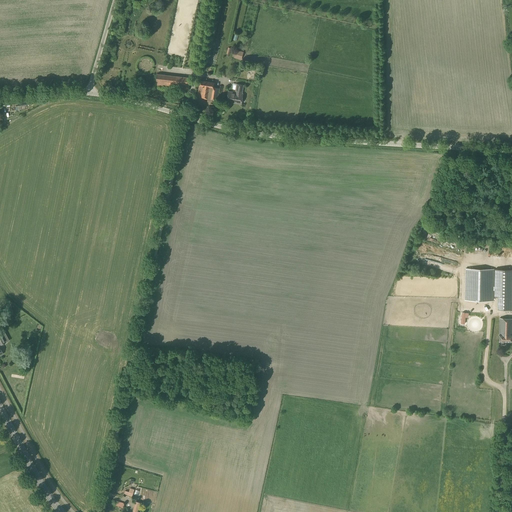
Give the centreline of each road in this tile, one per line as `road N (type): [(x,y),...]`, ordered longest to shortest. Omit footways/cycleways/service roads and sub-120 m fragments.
road 1 (tertiary): [(88,93),(284,137),(511,150)]
road 2 (track): [(185,115),(98,511)]
road 3 (secondary): [(60,511),(0,408)]
